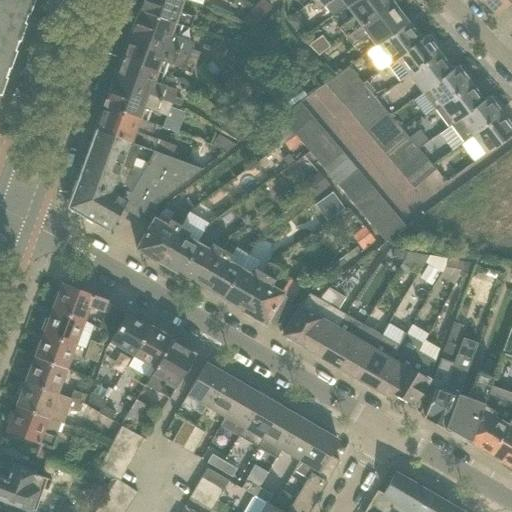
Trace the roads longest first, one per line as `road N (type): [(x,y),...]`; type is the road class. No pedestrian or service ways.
road 1 (residential): [(389,433),(28,223)]
road 2 (tertiary): [(28,223),(105,0)]
road 3 (tertiary): [(71,0),(0,190)]
road 4 (unknown): [(209,328),(170,424),(155,492),(141,511)]
road 5 (residential): [(511,504),(389,433)]
